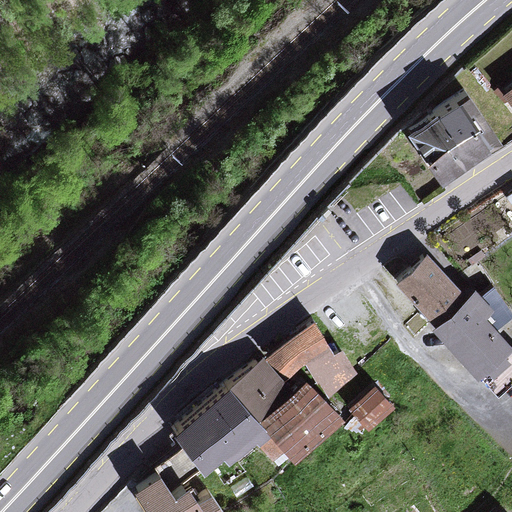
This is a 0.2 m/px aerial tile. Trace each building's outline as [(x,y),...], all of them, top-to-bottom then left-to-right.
[(511,80),(503,87),(511,99),(511,80)] [(491,141),(461,93),(412,123),(442,171),(491,141)] [(460,287),(425,249),(396,274),(431,313),(460,287)] [(474,298),(469,292),(437,316),(476,366),(507,342),(490,320),(505,308),(489,286),(474,298)] [(312,312),(260,350),(281,373),(326,337),(312,312)] [(331,347),(326,337),(281,373),(289,383),(303,372),(328,398),(357,369),(340,342),(331,347)] [(260,350),(226,374),(255,411),(289,383),(281,373),(260,350)] [(328,398),(303,372),(289,383),(255,411),(282,446),(292,457),(341,411),(328,398)] [(255,411),(226,374),(168,422),(201,466),(221,449),(226,458),(252,435),(271,456),(282,446),(255,411)] [(372,379),(348,401),(369,425),(394,403),(372,379)] [(185,475),(195,491),(207,484),(197,468),(185,475)] [(172,491),(160,471),(139,484),(155,511),(222,511),(208,489),(194,497),(185,483),(172,491)]
